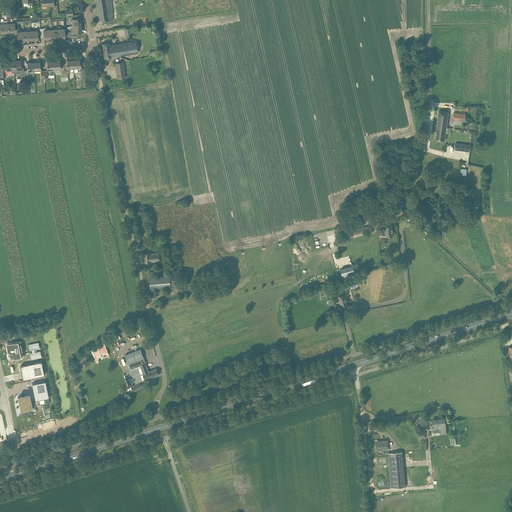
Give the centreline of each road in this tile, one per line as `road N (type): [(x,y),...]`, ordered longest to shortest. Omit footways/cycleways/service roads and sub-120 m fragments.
road 1 (primary): [(0,479),(511,313)]
road 2 (unclassified): [(354,355),(350,311),(397,300),(406,286),(399,201),(426,130),(428,0)]
road 3 (residential): [(158,418),(163,371),(93,46)]
